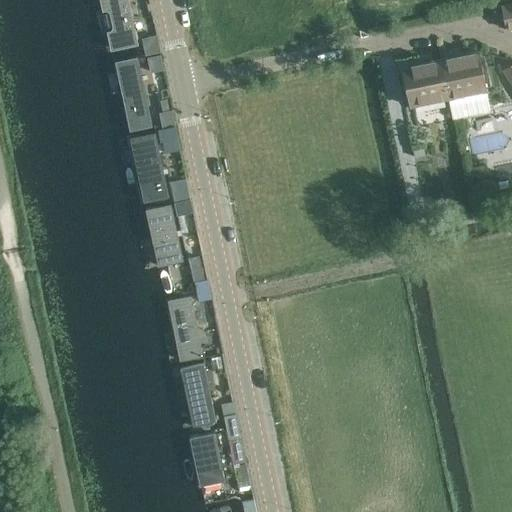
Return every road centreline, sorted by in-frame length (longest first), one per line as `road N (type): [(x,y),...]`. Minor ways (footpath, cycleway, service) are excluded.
road 1 (tertiary): [(272,511),(165,0)]
road 2 (track): [(511,45),(474,21),(184,90)]
road 3 (track): [(414,255),(227,296)]
